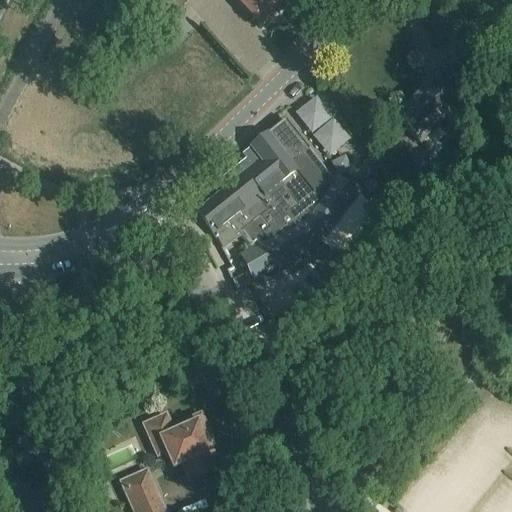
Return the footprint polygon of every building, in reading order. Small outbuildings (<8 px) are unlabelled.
[(184,0),(137,0),(164,27),(188,4),(187,3),(184,0)] [(232,0),(259,27),(287,0),(232,0)] [(395,119),(409,134),(418,143),(442,119),(453,130),(473,110),(452,89),(441,100),(428,87),(395,119)] [(305,135),(330,123),(318,98),(293,111),(305,135)] [(321,245),(359,195),(336,178),(333,182),(331,180),(331,181),(308,152),(309,152),(285,121),(250,149),(252,151),(247,155),(249,159),(223,180),(229,187),(197,212),(216,240),(232,227),(252,251),(239,257),(248,274),(232,282),(236,291),(252,283),(252,284),(321,245)] [(470,227),(451,252),(465,262),(484,237),(470,227)] [(295,307),(281,314),(293,338),(307,331),(295,307)] [(165,420),(142,430),(157,461),(165,457),(172,471),(179,468),(184,477),(208,466),(203,455),(208,453),(202,440),(208,438),(199,419),(170,432),(165,420)] [(166,511),(147,470),(118,483),(130,511),(166,511)]
